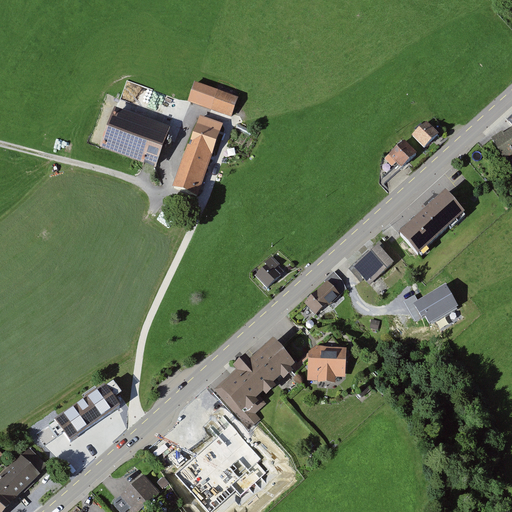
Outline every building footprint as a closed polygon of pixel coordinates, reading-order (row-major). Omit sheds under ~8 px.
[(238,100),(194,85),(188,104),(231,119),(238,100)] [(169,131),(113,111),(99,151),(155,170),(169,131)] [(173,190),(197,199),(224,128),(200,120),(173,190)] [(439,138),(427,125),(412,138),(424,151),(439,138)] [(511,131),(492,143),(503,161),(511,156),(511,131)] [(405,143),(390,158),(402,171),(417,156),(405,143)] [(466,216),(445,194),(400,237),(420,259),(466,216)] [(395,266),(379,249),(355,271),(371,288),(395,266)] [(273,263),(256,279),(267,291),(284,276),(273,263)] [(341,297),(327,282),(304,304),(318,319),(341,297)] [(430,322),(458,306),(446,285),(414,304),(422,318),(426,315),(430,322)] [(471,315),(444,338),(449,344),(476,321),(471,315)] [(294,366),(270,340),(245,363),(241,358),(230,368),(234,373),(214,391),(244,423),(241,426),(248,434),(262,421),(257,415),(268,406),(260,397),(294,366)] [(345,380),(344,350),(314,349),(306,355),(307,381),(318,381),(318,384),(336,384),(336,379),(345,380)] [(106,389),(55,423),(69,444),(120,410),(106,389)] [(255,455),(236,434),(204,463),(214,473),(207,479),(216,490),(255,455)] [(40,479),(22,461),(0,483),(0,511),(6,511),(13,503),(40,479)] [(142,511),(161,496),(145,478),(112,507),(116,511),(142,511)]
